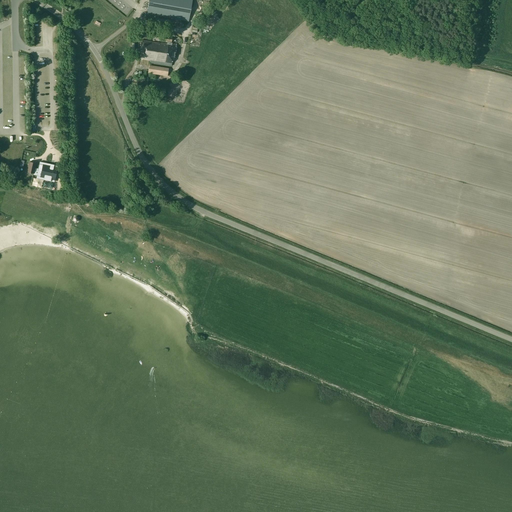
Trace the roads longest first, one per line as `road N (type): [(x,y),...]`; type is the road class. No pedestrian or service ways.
road 1 (tertiary): [(202,211),(511,339)]
road 2 (tertiary): [(202,211),(148,167),(91,46),(34,0)]
